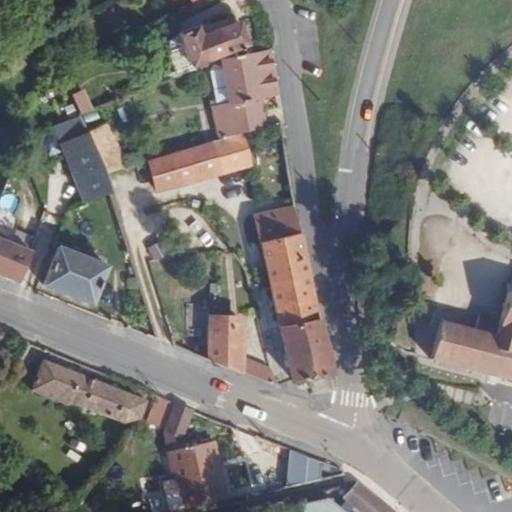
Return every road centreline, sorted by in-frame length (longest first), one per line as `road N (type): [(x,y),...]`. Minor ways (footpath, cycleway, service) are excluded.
road 1 (primary): [(348,441),(0,307)]
road 2 (residential): [(391,0),(358,120),(342,277),(326,294)]
road 3 (residential): [(326,294),(276,0)]
road 4 (residential): [(326,294),(356,402),(348,441)]
